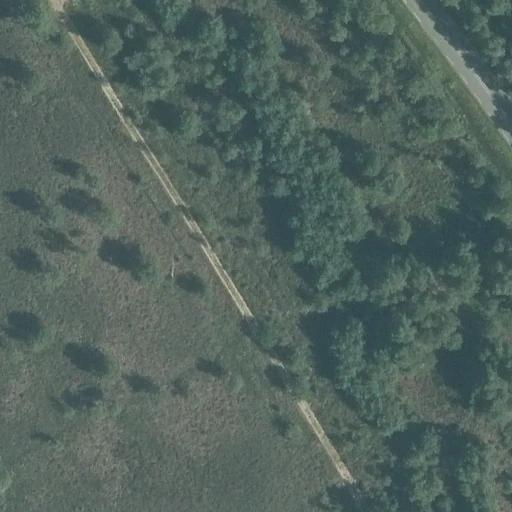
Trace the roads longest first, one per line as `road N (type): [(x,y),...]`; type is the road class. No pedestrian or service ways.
road 1 (track): [(364,511),(50,0)]
road 2 (primary): [(511,133),(423,0)]
